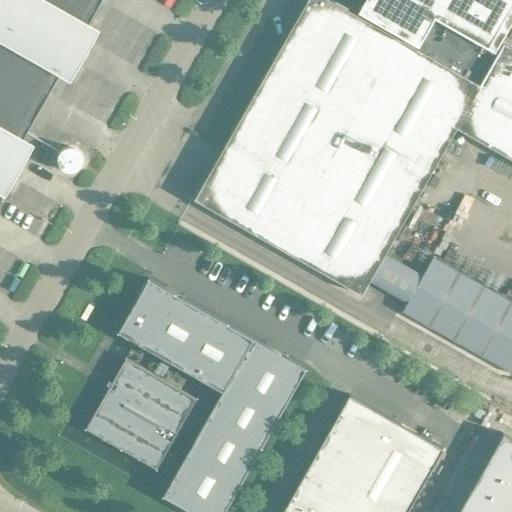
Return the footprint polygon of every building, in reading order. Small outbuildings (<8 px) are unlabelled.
[(0,0),(0,189),(4,192),(30,146),(20,141),(60,72),(70,77),(96,32),(86,26),(100,0),(0,0)] [(511,48),(492,37),(511,1),(509,0),(373,0),(368,9),(384,18),(379,28),(330,0),(305,0),(193,199),(360,294),(368,280),(406,303),(401,310),(511,372),(511,302),(431,257),(421,275),(383,253),(455,127),(511,159),(511,48)] [(36,136),(51,167),(70,158),(56,127),(36,136)] [(146,279),(116,333),(161,359),(152,374),(124,359),(84,429),(154,469),(194,399),(160,379),(169,363),(220,392),(161,496),(187,511),(222,511),(304,369),(146,279)] [(405,511),(442,448),(347,394),(280,511),(405,511)] [(511,511),(511,438),(501,433),(456,511),(511,511)]
